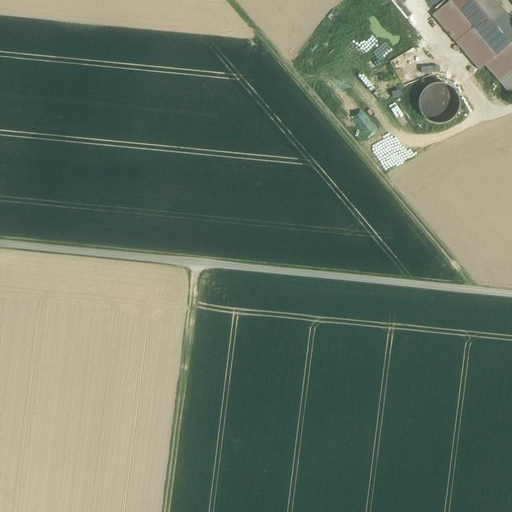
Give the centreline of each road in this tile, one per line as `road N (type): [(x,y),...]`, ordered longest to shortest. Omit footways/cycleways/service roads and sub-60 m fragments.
road 1 (unclassified): [(511,294),(0,244)]
road 2 (track): [(476,100),(388,157),(382,174),(478,290)]
road 3 (track): [(195,263),(165,511)]
road 4 (track): [(231,0),(382,174)]
